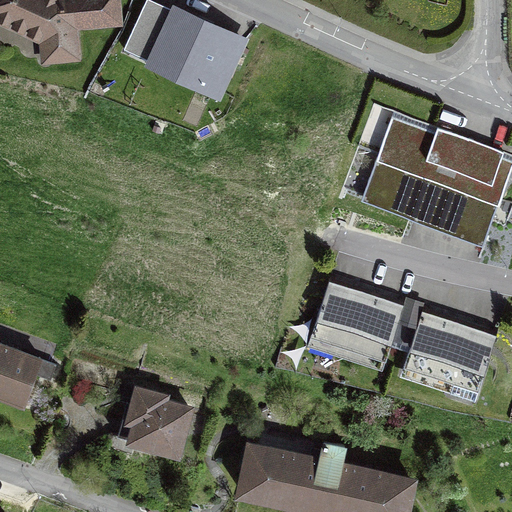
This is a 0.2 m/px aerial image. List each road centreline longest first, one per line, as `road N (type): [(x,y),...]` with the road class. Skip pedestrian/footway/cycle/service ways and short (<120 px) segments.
road 1 (residential): [(468,99),(249,0)]
road 2 (residential): [(332,244),(511,286)]
